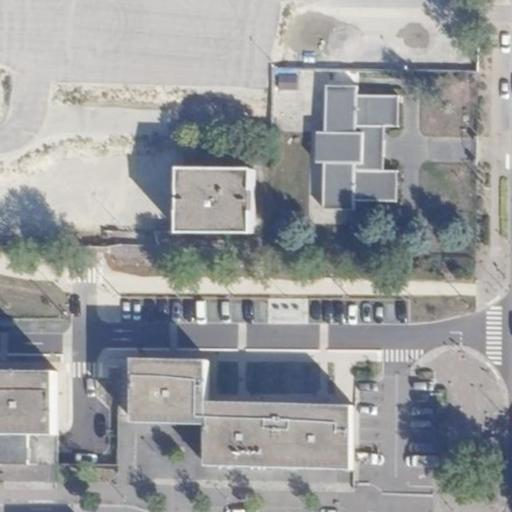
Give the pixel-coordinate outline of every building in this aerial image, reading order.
[(257,77),(256,0),(107,0),(107,77),(257,77)] [(0,234),(90,236),(92,68),(0,67),(0,234)] [(355,210),(355,201),(397,203),(397,172),(385,171),(385,127),(398,127),(399,96),(358,96),(358,87),(327,87),(326,133),(318,133),(318,163),(325,163),(325,209),(355,210)] [(255,171),(181,170),(181,232),(254,232),(255,171)] [(355,470),(355,407),(208,403),(209,361),(137,360),(137,374),(136,423),(210,424),(209,466),(355,470)] [(0,464),(29,465),(29,435),(59,436),(59,372),(0,371),(0,464)] [(330,379),(329,405),(352,406),(353,379),(330,379)] [(350,483),(351,473),(312,471),(311,481),(350,483)]
